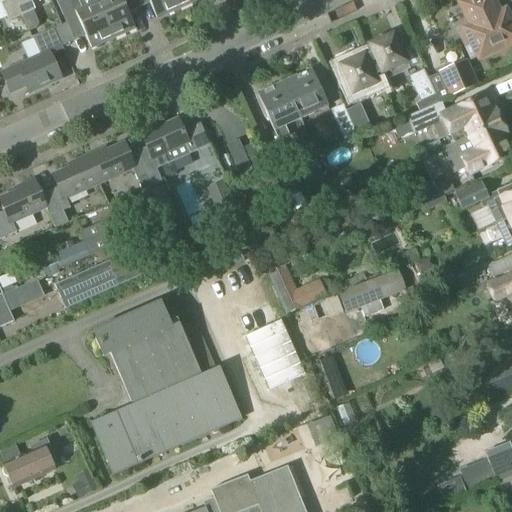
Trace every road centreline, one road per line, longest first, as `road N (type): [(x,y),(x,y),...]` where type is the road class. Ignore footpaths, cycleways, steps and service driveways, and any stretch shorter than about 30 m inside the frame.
road 1 (unknown): [(0,354),(173,278),(199,275),(222,278),(237,294),(267,370),(268,404),(257,422),(50,511)]
road 2 (residential): [(0,145),(330,0)]
